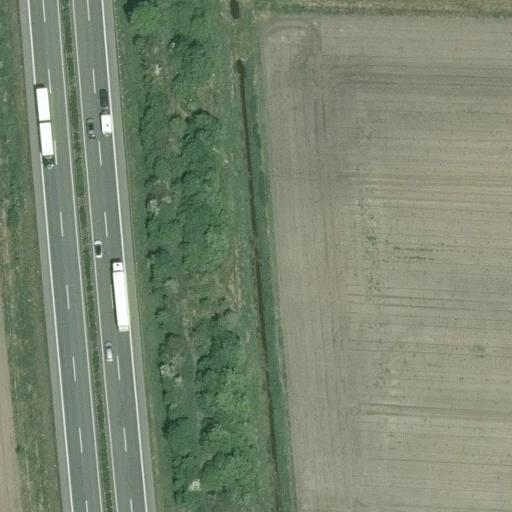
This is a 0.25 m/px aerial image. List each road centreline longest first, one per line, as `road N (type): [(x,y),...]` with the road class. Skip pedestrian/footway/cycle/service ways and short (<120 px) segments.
road 1 (motorway): [(44,0),(89,511)]
road 2 (motorway): [(133,511),(88,0)]
